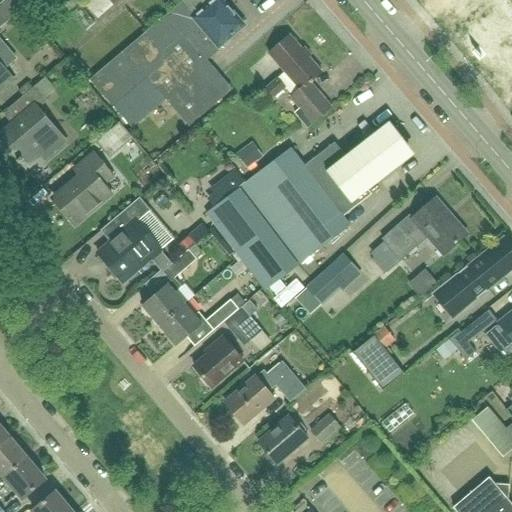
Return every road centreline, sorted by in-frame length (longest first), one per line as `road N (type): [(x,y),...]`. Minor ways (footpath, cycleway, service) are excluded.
road 1 (residential): [(243,511),(241,492),(80,302),(66,301),(0,351)]
road 2 (tertiary): [(511,170),(364,0)]
road 3 (residential): [(116,511),(0,373)]
